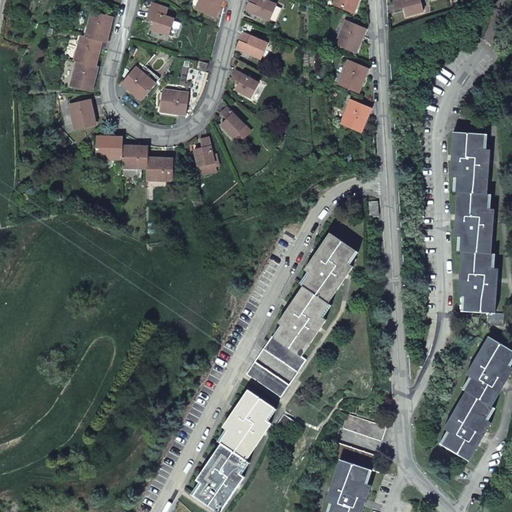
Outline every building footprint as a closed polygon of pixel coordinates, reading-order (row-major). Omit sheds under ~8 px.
[(220,1),(220,0),(198,0),(195,8),(214,16),(217,9),(220,10),(223,2),(220,1)] [(276,5),(265,0),(250,0),(246,10),(269,21),(276,5)] [(334,0),(333,4),(351,12),(354,4),(358,6),(360,0),(334,0)] [(405,7),(407,16),(424,11),(420,0),(399,0),(394,2),(396,10),(405,7)] [(150,10),(147,19),(155,22),(152,30),(169,36),(175,19),(166,16),(168,8),(153,3),(150,10)] [(108,25),(111,17),(93,12),(89,28),(87,27),(85,37),(100,41),(103,42),(104,42),(106,34),(109,35),(112,26),(108,25)] [(361,36),(364,28),(347,21),(341,35),(339,34),(336,44),(354,52),(357,44),(360,45),(363,38),(361,36)] [(236,49),(261,60),(268,43),(244,33),(236,49)] [(100,41),(85,37),(82,36),(78,52),(76,51),(74,60),(78,62),(93,65),(95,58),(98,58),(101,49),(98,49),(100,41)] [(246,64),(233,57),(231,68),(236,71),(232,78),(240,82),(236,90),(250,98),(259,83),(241,72),(246,64)] [(196,69),(205,71),(207,63),(198,61),(196,69)] [(363,76),(366,68),(349,61),(343,76),(342,75),(338,84),(356,92),(360,85),(363,86),(367,78),(363,76)] [(93,65),(78,62),(74,78),(72,77),(70,86),(89,91),(92,83),(94,83),(97,74),(94,74),(96,66),(93,65)] [(130,87),(128,90),(134,95),(137,93),(142,98),(155,83),(149,77),(147,79),(135,68),(124,81),(130,87)] [(121,84),(128,90),(130,87),(124,81),(121,84)] [(178,111),(186,112),(188,94),(173,92),(173,90),(163,89),(161,109),(169,110),(169,113),(177,114),(178,111)] [(221,102),(221,103),(226,107),(220,113),(227,120),(221,126),(233,138),(239,133),(244,138),(251,131),(245,126),(229,109),(235,103),(225,93),(225,94),(224,94),(224,95),(224,96),(224,97),(223,98),(223,99),(223,100),(222,100),(222,101),(221,102)] [(90,108),(88,100),(70,104),(73,120),(72,120),(74,129),(94,125),(92,117),(95,116),(93,107),(90,108)] [(366,115),(369,107),(352,100),(346,115),(344,114),(340,123),(359,131),(362,124),(365,125),(368,117),(366,115)] [(458,177),(455,236),(463,237),(459,295),(464,296),(464,311),(490,312),(489,325),(504,326),(505,313),(497,313),(499,268),(491,268),(494,208),(487,208),(491,149),(485,149),(485,134),(454,132),(451,176),(458,177)] [(239,133),(233,138),(239,144),(244,138),(239,133)] [(106,157),(122,158),(123,148),(123,140),(114,140),(114,136),(105,136),(105,139),(97,139),(96,159),(106,160),(106,157)] [(215,163),(209,137),(201,139),(203,148),(195,149),(198,166),(215,163)] [(131,167),(147,168),(147,160),(147,149),(139,149),(139,145),(130,145),(130,149),(123,148),(122,158),(122,169),(131,169),(131,167)] [(147,160),(147,168),(147,181),(156,181),(156,179),(172,180),(173,162),(164,161),(164,158),(156,157),(156,161),(147,160)] [(368,201),(368,216),(378,216),(377,201),(368,201)] [(329,232),(304,269),(311,273),(278,322),(284,327),(277,338),(272,335),(263,348),(297,371),(306,359),(302,356),(326,319),(320,314),(353,266),(346,261),(354,249),(329,232)] [(511,349),(489,336),(467,374),(473,378),(444,428),(449,432),(442,444),(469,460),(492,422),(485,418),(511,371),(511,366),(509,365),(511,359),(511,349)] [(247,373),(280,396),(288,384),(255,361),(247,373)] [(248,389),(223,426),(230,430),(196,478),(203,483),(195,495),(219,511),(245,475),(238,471),(271,423),(265,418),(273,406),(248,389)] [(284,413),(275,426),(285,433),(294,420),(284,413)] [(342,428),(382,440),(386,426),(347,413),(342,428)] [(364,482),(369,468),(372,470),(377,455),(338,442),(333,457),(340,459),(326,500),(333,502),(330,511),(362,511),(371,484),(364,482)]
